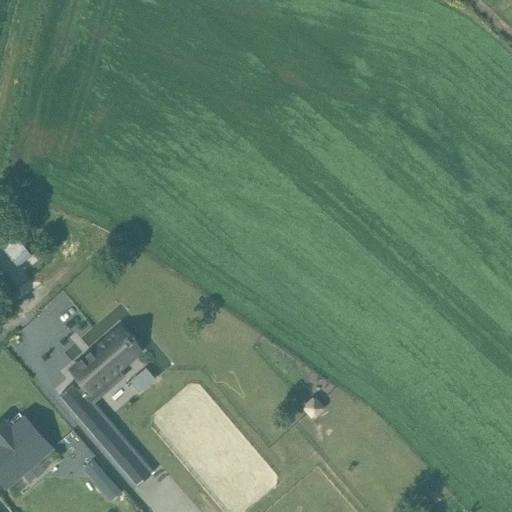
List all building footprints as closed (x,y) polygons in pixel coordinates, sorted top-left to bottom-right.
[(33,255),(20,240),(15,234),(2,245),(19,266),(33,255)] [(73,383),(59,395),(138,486),(155,472),(154,470),(152,472),(107,418),(105,419),(90,402),(121,375),(116,369),(137,351),(131,343),(133,341),(129,337),(127,338),(120,329),(93,353),(90,350),(89,351),(90,352),(87,355),(86,354),(85,355),(87,357),(84,360),(82,358),(81,359),(78,362),(77,361),(76,362),(79,365),(74,369),(86,383),(78,389),(73,383)] [(0,425),(0,477),(8,487),(53,447),(26,416),(14,428),(7,420),(0,425)] [(94,460),(84,468),(96,482),(106,473),(94,460)] [(114,483),(104,492),(111,500),(121,491),(114,483)]
